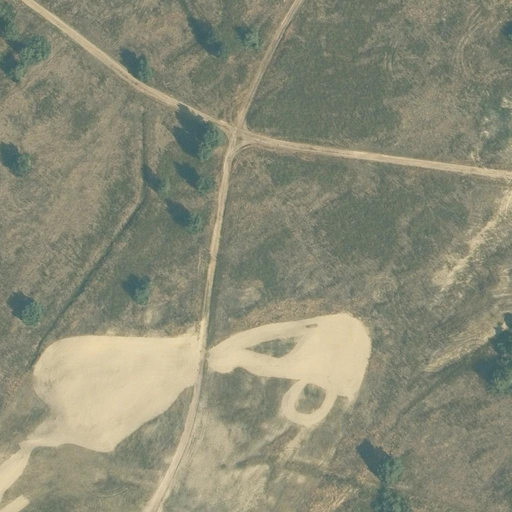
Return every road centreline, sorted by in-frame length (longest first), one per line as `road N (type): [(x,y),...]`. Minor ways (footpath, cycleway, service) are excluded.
road 1 (track): [(26,0),(154,92),(235,133),(181,461),(157,511)]
road 2 (track): [(235,133),(511,174)]
road 3 (unknown): [(299,0),(235,133)]
